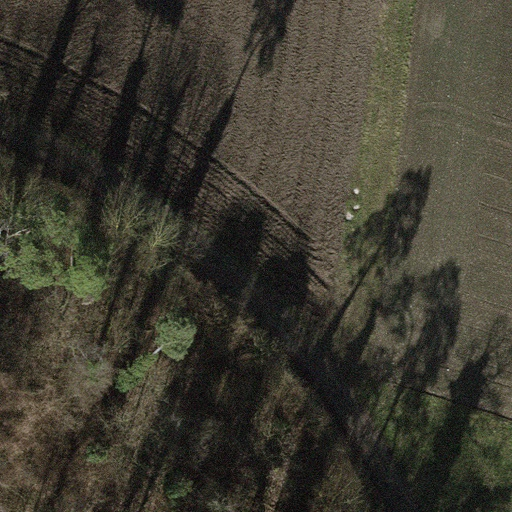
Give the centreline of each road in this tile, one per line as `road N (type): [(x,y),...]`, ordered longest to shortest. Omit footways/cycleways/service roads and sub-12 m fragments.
road 1 (track): [(0,125),(192,231),(373,436),(411,511)]
road 2 (track): [(335,393),(366,281),(398,0)]
